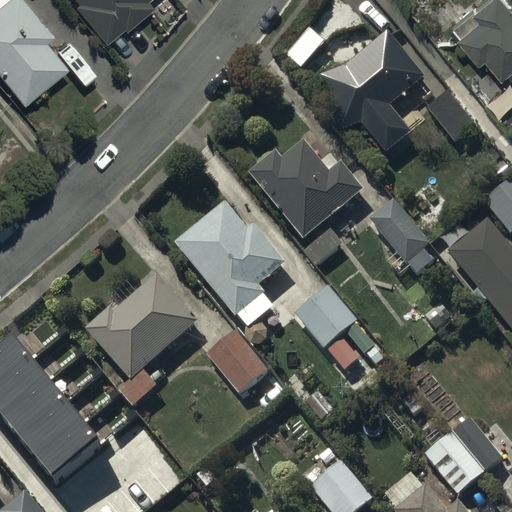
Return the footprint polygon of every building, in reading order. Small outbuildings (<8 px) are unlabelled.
[(0,0),(0,70),(21,96),(64,61),(42,35),(49,29),(25,0),(0,0)] [(72,0),(102,36),(119,22),(121,26),(152,1),(150,0),(72,0)] [(511,5),(511,6),(507,0),(476,0),(452,19),(459,28),(457,30),(477,56),(485,50),(500,71),(510,64),(511,66),(511,5)] [(423,77),(389,33),(346,67),(321,76),(342,131),(362,123),(384,150),(408,132),(387,104),(423,77)] [(448,90),(427,106),(455,142),(476,126),(448,90)] [(276,150),(249,172),(304,238),(363,189),(341,163),(330,172),(305,142),(284,160),(276,150)] [(511,232),(511,176),(483,198),(510,234),(511,232)] [(448,209),(425,184),(406,201),(429,226),(448,209)] [(429,244),(394,199),(370,218),(397,252),(388,259),(400,274),(410,266),(416,273),(431,261),(422,250),(429,244)] [(248,230),(226,203),(175,243),(233,316),(238,313),(249,327),(274,307),(258,286),(286,264),(255,225),(248,230)] [(511,248),(487,218),(449,251),(511,325),(511,248)] [(198,320),(156,274),(91,333),(133,379),(119,392),(133,407),(157,384),(144,369),(198,320)] [(358,321),(329,286),(295,315),(323,349),(358,321)] [(238,330),(207,354),(238,394),(269,371),(238,330)] [(0,448),(23,477),(86,426),(43,374),(32,383),(18,366),(0,381),(0,448)] [(470,418),(424,455),(457,495),(502,457),(470,418)] [(148,474),(114,433),(89,453),(123,495),(148,474)] [(153,443),(142,452),(162,477),(174,467),(153,443)] [(355,511),(372,498),(339,459),(308,486),(329,511),(355,511)] [(427,484),(395,509),(397,511),(469,511),(460,500),(448,510),(427,484)] [(43,511),(25,490),(0,510),(0,511),(43,511)]
